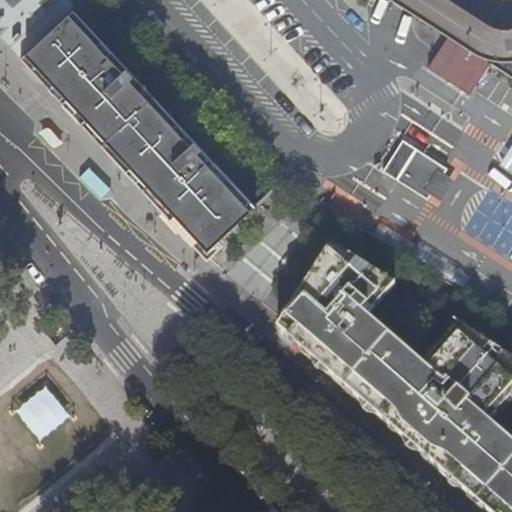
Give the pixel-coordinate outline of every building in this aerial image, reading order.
[(0,0),(0,34),(3,38),(23,59),(54,27),(74,7),(67,0),(0,0)] [(255,207),(74,7),(54,27),(23,59),(34,71),(58,97),(88,128),(116,159),(144,188),(180,227),(204,253),(255,207)] [(469,97),(487,66),(443,40),(424,71),(469,97)] [(48,128),(37,134),(53,148),(63,144),(48,128)] [(381,172),(435,206),(454,176),(400,142),(381,172)] [(332,377),(365,405),(399,435),(432,464),(465,493),(486,511),(511,511),(511,444),(489,424),(511,396),(511,360),(458,326),(425,369),(368,319),(395,284),(343,256),(304,304),(282,297),(267,320),(277,329),(298,347),(332,377)]
